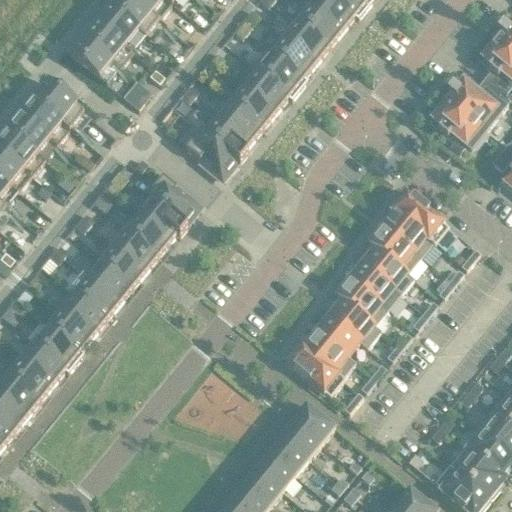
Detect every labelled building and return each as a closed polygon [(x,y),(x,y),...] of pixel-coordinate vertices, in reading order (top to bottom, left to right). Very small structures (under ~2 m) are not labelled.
[(125,0),(118,0),(109,11),(146,41),(158,27),(125,0)] [(161,0),(125,0),(158,27),(173,9),(161,0)] [(161,0),(173,9),(180,0),(161,0)] [(360,23),(331,0),(312,0),(306,7),(343,37),(355,22),(358,25),(360,23)] [(331,0),(360,23),(373,7),(364,0),(331,0)] [(266,1),(261,7),(268,13),(273,7),(266,1)] [(330,53),(343,37),(306,7),(293,23),(330,53)] [(109,11),(97,27),(133,57),(146,41),(109,11)] [(280,40),(316,70),(330,53),(293,23),(292,24),(298,30),(287,43),(281,38),(280,40)] [(240,32),(247,39),(252,33),(245,26),(240,32)] [(511,26),(506,34),(503,31),(498,37),(498,38),(496,41),(511,54),(511,26)] [(97,27),(84,43),(120,73),(133,57),(97,27)] [(240,32),(235,39),(242,45),(247,39),(240,32)] [(316,70),(280,40),(266,56),(306,89),(308,86),(305,84),(316,70)] [(483,85),(509,106),(511,108),(511,54),(496,41),(494,40),(493,41),(497,44),(494,49),(483,62),(489,67),(486,71),(488,73),(488,74),(491,76),(483,85)] [(84,43),(70,60),(107,90),(120,73),(84,43)] [(253,72),(293,105),(306,89),(266,56),(253,72)] [(220,72),(225,66),(217,60),(212,66),(220,72)] [(220,72),(212,66),(207,72),(215,78),(220,72)] [(293,105),(253,72),(239,89),(276,119),(289,104),(292,106),(293,105)] [(509,106),(483,85),(474,97),(463,88),(457,96),(453,93),(448,99),(449,99),(446,103),(487,134),(509,106)] [(47,87),(34,103),(71,133),(84,117),(47,87)] [(226,105),(263,135),(276,119),(239,89),(239,90),(245,95),(234,108),(228,103),(226,105)] [(186,98),(194,104),(199,98),(191,92),(186,98)] [(194,104),(186,98),(181,104),(189,110),(194,104)] [(487,134),(446,103),(444,101),(443,103),(448,106),(444,111),(434,124),(440,129),(436,133),(438,135),(445,141),(451,145),(454,140),(456,141),(456,142),(472,154),(487,134)] [(34,103),(21,120),(57,150),(71,133),(34,103)] [(263,135),(226,105),(213,122),(249,151),(263,135)] [(21,120),(8,136),(45,166),(57,150),(21,120)] [(249,151),(213,122),(199,138),(236,168),(237,167),(240,170),(248,159),(245,157),(249,151)] [(165,138),(171,143),(177,135),(171,130),(165,138)] [(8,136),(0,145),(0,157),(31,182),(45,166),(8,136)] [(236,168),(199,138),(186,155),(222,185),(236,168)] [(511,151),(508,148),(492,168),(502,177),(511,165),(511,151)] [(0,157),(0,182),(19,197),(31,182),(0,157)] [(142,166),(136,173),(142,178),(148,171),(142,166)] [(64,181),(58,188),(68,196),(74,189),(64,181)] [(0,182),(0,206),(6,212),(19,197),(0,182)] [(199,213),(163,183),(149,199),(186,229),(199,213)] [(112,188),(108,193),(107,195),(115,201),(120,195),(112,188)] [(43,191),(38,197),(46,203),(51,197),(43,191)] [(115,201),(107,195),(102,201),(110,207),(115,201)] [(185,230),(186,229),(149,199),(136,215),(173,245),(176,240),(180,243),(188,233),(185,230)] [(436,250),(449,234),(429,217),(414,204),(413,205),(407,199),(393,216),(436,250)] [(159,261),(173,245),(136,215),(134,218),(140,223),(129,236),(159,261)] [(421,265),(433,250),(435,251),(436,250),(393,216),(392,217),(395,219),(383,233),(421,265)] [(81,226),(89,232),(94,226),(86,220),(81,226)] [(81,226),(76,232),(84,239),(89,232),(81,226)] [(370,249),(414,285),(408,280),(421,265),(383,233),(370,249)] [(146,277),(159,261),(129,236),(116,253),(146,277)] [(414,285),(370,249),(369,250),(375,255),(363,270),(401,301),(414,285)] [(60,252),(55,258),(63,264),(68,258),(60,252)] [(116,253),(103,268),(97,263),(96,264),(133,294),(146,277),(116,253)] [(473,268),(480,259),(475,255),(468,263),(473,268)] [(6,258),(0,264),(10,272),(15,266),(6,258)] [(63,264),(55,258),(50,264),(58,270),(63,264)] [(468,263),(461,272),(467,276),(473,268),(468,263)] [(120,310),(133,294),(96,264),(83,280),(120,310)] [(1,266),(0,267),(0,275),(4,279),(9,273),(1,266)] [(401,301),(363,270),(350,286),(388,317),(388,316),(381,310),(393,296),(400,302),(401,301)] [(454,292),(464,280),(458,275),(448,287),(454,292)] [(120,310),(83,280),(70,296),(106,326),(120,310)] [(37,296),(42,290),(34,284),(29,290),(37,296)] [(388,317),(350,286),(337,302),(381,338),(381,337),(376,332),(388,317)] [(454,292),(448,287),(439,299),(444,304),(454,292)] [(29,290),(24,296),(32,302),(37,296),(29,290)] [(106,326),(70,296),(69,297),(75,303),(63,318),(93,342),(106,326)] [(381,338),(337,302),(336,302),(342,307),(330,322),(368,353),(381,338)] [(24,312),(17,305),(11,312),(19,318),(24,312)] [(423,319),(428,323),(438,311),(432,307),(423,319)] [(93,342),(63,318),(50,334),(83,361),(85,359),(81,357),(93,342)] [(428,323),(423,319),(413,331),(418,335),(428,323)] [(317,338),(355,369),(356,368),(348,362),(360,348),(367,354),(368,353),(330,322),(317,338)] [(83,361),(50,334),(36,350),(70,377),(83,361)] [(355,369),(317,338),(305,353),(302,351),(302,352),(344,386),(345,386),(343,384),(355,369)] [(397,350),(402,355),(412,343),(407,338),(397,350)] [(17,361),(53,391),(65,377),(68,379),(70,377),(36,350),(24,365),(18,360),(17,361)] [(402,355),(397,350),(387,363),(392,367),(402,355)] [(344,386),(302,352),(288,369),(295,374),(310,387),(310,386),(310,387),(330,403),(344,386)] [(511,359),(505,353),(497,363),(504,369),(511,359)] [(40,407),(53,391),(17,361),(4,377),(40,407)] [(504,369),(497,363),(489,373),(496,378),(504,369)] [(371,382),(376,386),(386,374),(381,370),(371,382)] [(0,401),(27,423),(40,407),(4,377),(3,378),(9,383),(0,394),(0,401)] [(371,382),(361,394),(366,398),(376,386),(371,382)] [(475,404),(483,394),(476,388),(468,398),(475,404)] [(358,398),(351,406),(356,410),(363,402),(358,398)] [(475,404),(468,398),(460,408),(467,414),(475,404)] [(0,428),(14,440),(27,423),(0,401),(0,428)] [(493,418),(511,434),(511,404),(507,401),(493,418)] [(351,406),(344,415),(350,419),(356,410),(351,406)] [(322,450),(335,434),(307,410),(293,427),(322,450)] [(478,436),(511,463),(511,434),(493,418),(478,436)] [(439,433),(446,439),(454,429),(447,423),(439,433)] [(280,443),(309,466),(322,450),(293,427),(280,443)] [(0,455),(0,456),(14,440),(0,428),(0,455)] [(446,439),(439,433),(431,443),(438,449),(446,439)] [(464,454),(503,486),(503,485),(499,482),(504,476),(506,478),(511,471),(511,463),(478,436),(464,454)] [(309,466),(280,443),(267,459),(296,482),(309,466)] [(449,471),(491,505),(500,494),(498,492),(503,486),(464,454),(449,471)] [(296,482),(267,459),(254,475),(283,498),(296,482)] [(423,468),(415,461),(409,469),(417,475),(423,468)] [(349,473),(356,479),(361,473),(354,467),(349,473)] [(434,490),(442,496),(461,511),(485,511),(491,505),(449,471),(434,490)] [(241,490),(267,511),(271,511),(283,498),(254,475),(241,490)] [(361,482),(369,489),(374,484),(366,477),(361,482)] [(343,495),(348,489),(341,483),(336,489),(343,495)] [(343,495),(336,489),(331,494),(339,500),(343,495)] [(228,506),(234,511),(267,511),(241,490),(228,506)] [(348,499),(356,505),(360,499),(353,493),(348,499)] [(396,511),(431,511),(410,495),(396,511)] [(356,505),(348,499),(344,505),(351,511),(356,505)]
